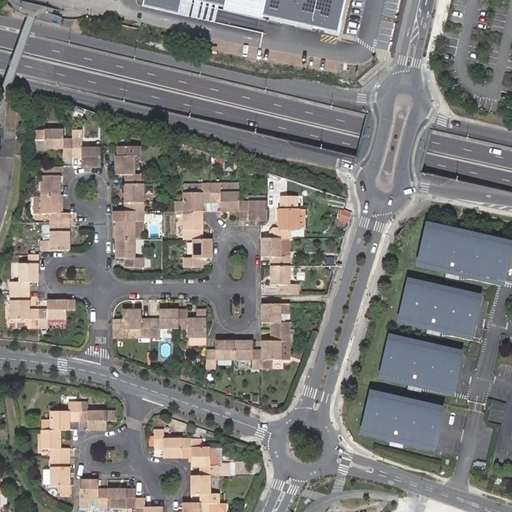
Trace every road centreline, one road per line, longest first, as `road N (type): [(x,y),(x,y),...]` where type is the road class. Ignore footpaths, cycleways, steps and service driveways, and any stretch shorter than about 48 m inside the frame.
road 1 (primary): [(511,159),(0,38)]
road 2 (primary): [(0,60),(511,181)]
road 3 (primary): [(387,90),(362,99),(324,96),(0,20)]
road 4 (primary): [(0,78),(345,165),(365,180)]
road 5 (tertiary): [(366,195),(311,393),(296,418)]
road 6 (tertiary): [(323,425),(391,203)]
road 7 (tertiary): [(511,511),(331,443)]
road 8 (tertiary): [(318,468),(481,511)]
road 9 (tertiary): [(146,389),(278,435)]
road 10 (residential): [(100,290),(223,289)]
